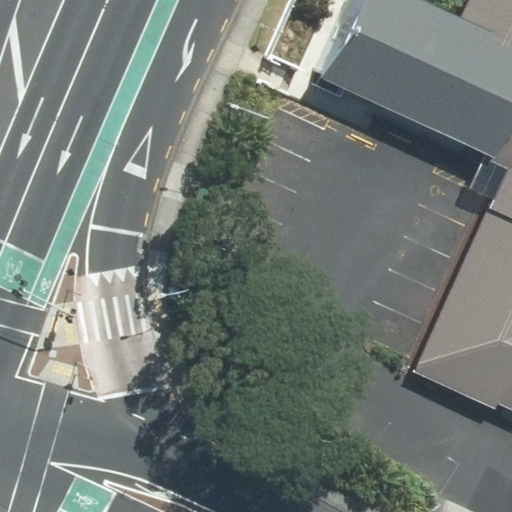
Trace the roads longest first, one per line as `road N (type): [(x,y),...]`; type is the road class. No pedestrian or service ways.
road 1 (primary): [(205,0),(108,243),(128,382),(226,511)]
road 2 (primary): [(129,0),(0,310)]
